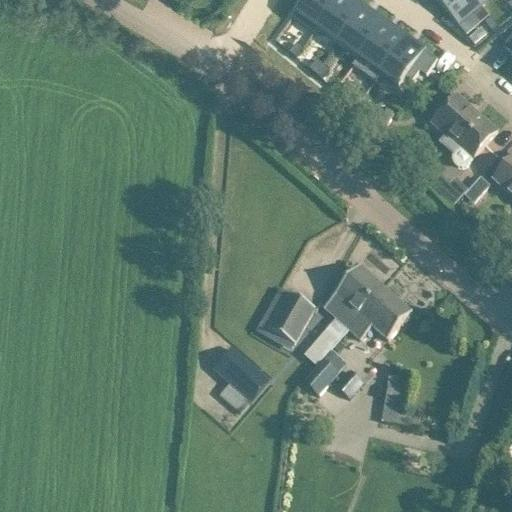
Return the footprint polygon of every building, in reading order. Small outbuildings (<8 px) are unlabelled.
[(306,0),(292,20),(315,36),(318,32),(317,32),(339,0),(306,0)] [(353,0),(339,0),(317,32),(318,32),(338,47),(365,9),(353,0)] [(474,0),(435,0),(459,29),(467,38),(489,19),(482,10),(482,9),(474,0)] [(474,0),(482,9),(493,0),(474,0)] [(365,9),(338,47),(359,61),(359,62),(387,24),(365,9)] [(490,19),(484,25),(492,34),(498,29),(490,19)] [(359,61),(353,69),(376,85),(381,77),(408,38),(387,24),(359,62),(359,61)] [(482,31),(470,41),(475,47),(487,37),(482,31)] [(408,38),(381,77),(399,90),(406,81),(413,85),(420,74),(427,79),(438,63),(425,54),(411,44),(412,42),(408,38)] [(298,46),(290,55),(296,60),(304,51),(298,46)] [(318,62),(310,72),(316,77),(324,68),(318,62)] [(324,68),(316,77),(322,82),(330,73),(324,68)] [(350,98),(342,107),(348,112),(356,103),(350,98)] [(457,99),(432,127),(432,128),(435,125),(463,149),(455,158),(454,158),(453,159),(453,162),(454,167),(458,170),(462,171),(467,170),(472,163),(498,134),(497,134),(495,135),(481,122),(479,123),(467,113),(470,110),(457,99)] [(356,103),(348,112),(354,117),(362,108),(356,103)] [(382,112),(379,111),(378,110),(358,118),(372,129),(383,135),(393,118),(382,112)] [(511,164),(495,184),(511,199),(511,164)] [(441,179),(432,188),(442,197),(451,188),(441,179)] [(480,182),(466,198),(475,206),(489,190),(480,182)] [(347,331),(382,291),(360,271),(325,311),(338,322),(347,331)] [(382,291),(347,331),(350,333),(361,343),(373,330),(388,344),(412,317),(382,291)] [(291,299),(276,325),(272,333),(295,346),(314,312),(291,299)] [(338,322),(305,359),(318,370),(323,364),(350,333),(347,331),(338,322)] [(231,352),(213,373),(251,406),(270,384),(231,352)] [(318,370),(303,387),(318,400),(338,377),(323,364),(318,370)] [(350,374),(337,389),(350,401),(364,387),(350,374)] [(413,383),(390,380),(384,417),(407,421),(413,383)]
